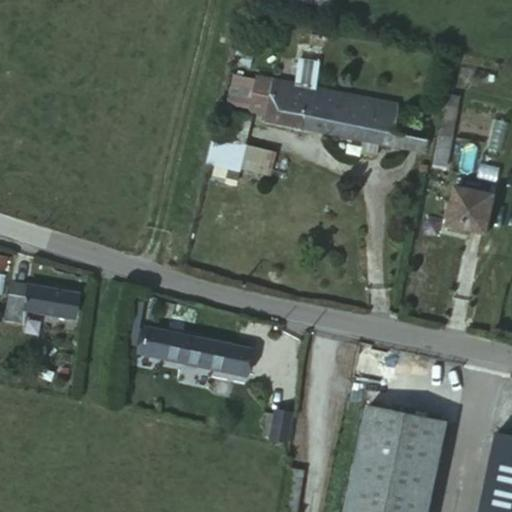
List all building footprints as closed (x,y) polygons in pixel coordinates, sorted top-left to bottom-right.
[(284,0),(332,8),(333,0),(284,0)] [(250,109),(258,111),(262,94),(393,121),(395,105),(314,87),(318,66),(299,61),(295,84),(274,79),(273,82),(257,79),(250,109)] [(441,93),(439,105),(450,108),(453,94),(441,93)] [(262,94),(258,111),(255,120),(360,142),(378,146),(419,154),(424,128),(393,121),(262,94)] [(450,108),(439,105),(435,124),(447,126),(450,108)] [(249,116),(226,109),(211,157),(235,164),(249,116)] [(445,136),(447,126),(435,124),(433,133),(445,136)] [(445,136),(433,133),(427,162),(440,165),(445,136)] [(378,146),(360,142),(358,155),(376,158),(378,146)] [(486,192),(448,185),(442,225),(479,232),(486,192)] [(274,213),(217,202),(204,208),(202,223),(270,235),(274,213)] [(19,323),(22,311),(26,287),(8,285),(4,320),(19,323)] [(26,287),(22,311),(68,320),(73,297),(26,287)] [(139,298),(130,296),(120,338),(129,341),(133,327),(139,298)] [(139,328),(133,327),(129,341),(136,342),(139,328)] [(134,351),(241,374),(247,351),(139,328),(136,342),(134,351)] [(336,511),(423,511),(442,422),(354,405),(352,417),(355,418),(336,511)] [(270,442),(283,444),(288,417),(275,414),(270,442)] [(475,511),(511,511),(511,436),(492,432),(475,511)]
